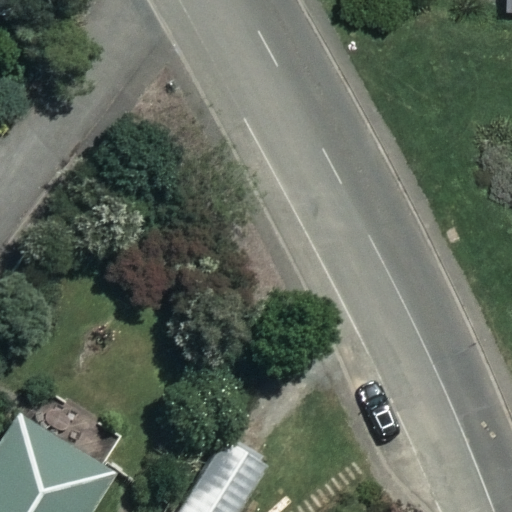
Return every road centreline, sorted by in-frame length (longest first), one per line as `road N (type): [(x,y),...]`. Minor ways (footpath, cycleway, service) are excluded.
road 1 (residential): [(245,0),(427,350),(491,511)]
road 2 (residential): [(0,199),(146,0)]
